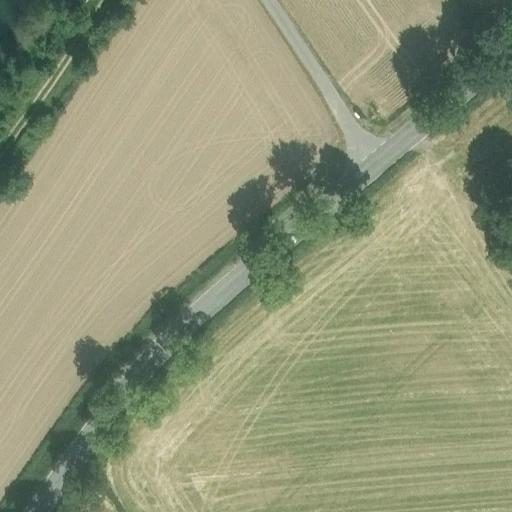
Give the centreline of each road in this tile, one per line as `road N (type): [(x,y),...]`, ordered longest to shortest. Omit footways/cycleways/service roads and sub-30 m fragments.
road 1 (secondary): [(371,157),(168,340),(43,511)]
road 2 (unclassified): [(274,0),(371,157)]
road 3 (secondary): [(511,41),(371,157)]
